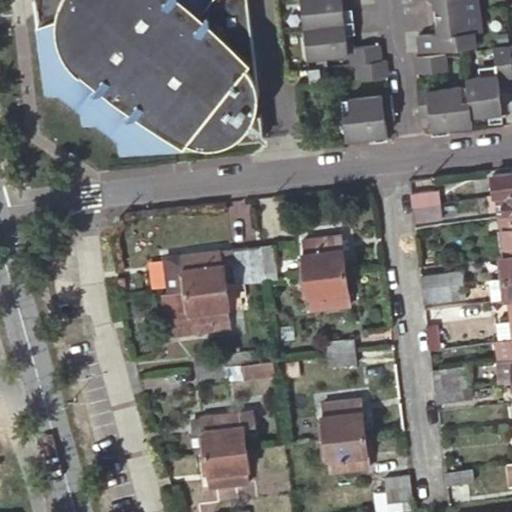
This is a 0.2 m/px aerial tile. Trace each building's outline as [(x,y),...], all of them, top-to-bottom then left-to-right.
[(41,0),(51,32),(46,37),(55,107),(67,106),(87,123),(89,136),(102,134),(107,138),(122,152),(123,164),(220,152),(228,150),(233,148),(237,146),(241,145),(243,143),(243,149),(268,146),(251,0),(41,0)] [(316,0),(297,2),(303,54),(343,50),(345,66),(354,65),(380,62),(378,45),(352,48),(351,33),(348,11),(347,0),(316,0)] [(417,36),(419,53),(475,46),(473,33),(482,32),(477,0),(431,0),(433,8),(442,15),(434,25),(435,34),(417,36)] [(442,15),(433,8),(434,25),(442,15)] [(488,114),(501,112),(497,77),(511,75),(509,47),(492,49),(493,64),(495,64),(496,75),(466,79),(467,86),(419,91),(416,91),(419,111),(428,109),(430,130),(448,128),(471,125),(470,116),(488,114)] [(444,55),(420,57),(415,58),(417,75),(446,72),(444,55)] [(385,61),(380,62),(354,65),(356,81),(387,78),(385,61)] [(316,69),(306,70),(308,85),(317,84),(316,69)] [(387,134),(386,122),(384,116),(394,114),(392,94),(389,94),(347,100),(348,114),(341,115),(344,140),(369,136),(387,134)] [(501,112),(488,114),(489,123),(502,122),(501,112)] [(388,140),(387,134),(369,136),(371,142),(388,140)] [(496,196),(499,196),(511,194),(511,172),(494,175),(496,196)] [(414,206),(441,203),(439,191),(413,195),(414,206)] [(511,194),(499,196),(501,217),(511,216),(511,194)] [(414,206),(416,222),(443,220),(441,203),(414,206)] [(511,216),(501,217),(506,258),(511,257),(511,216)] [(304,254),(306,275),(346,270),(342,236),(304,241),(306,254),(304,254)] [(266,273),(277,272),(274,248),(263,250),(266,273)] [(263,250),(144,264),(148,301),(159,299),(222,291),(227,290),(224,269),(234,268),(235,277),(266,273),(263,250)] [(306,275),(308,297),(311,297),(312,311),(350,307),(346,270),(306,275)] [(424,289),(451,285),(450,273),(422,276),(424,289)] [(425,300),(452,297),(451,285),(424,289),(425,300)] [(225,313),(222,291),(159,299),(164,334),(171,333),(172,340),(226,333),(223,313),(225,313)] [(511,318),(497,320),(500,340),(511,338),(511,318)] [(171,333),(164,334),(165,341),(172,340),(171,333)] [(328,341),(330,353),(355,350),(353,337),(328,341)] [(511,359),(511,338),(500,340),(498,340),(500,361),(511,359)] [(330,353),(331,367),(357,364),(355,350),(330,353)] [(195,357),(196,370),(222,367),(220,354),(195,357)] [(503,382),(511,380),(511,359),(500,361),(503,382)] [(269,361),(222,367),(224,379),(271,373),(269,361)] [(196,370),(198,383),(224,379),(222,367),(196,370)] [(434,377),(435,390),(463,387),(462,374),(434,377)] [(435,390),(437,402),(464,398),(463,387),(435,390)] [(322,414),(324,436),(366,431),(362,396),(323,401),(325,415),(322,414)] [(192,420),(196,448),(206,446),(207,451),(247,446),(245,424),(254,424),(252,410),(202,416),(203,419),(192,420)] [(324,436),(327,457),(330,457),(331,471),(370,466),(366,431),(324,436)] [(207,451),(211,486),(249,482),(247,467),(250,467),(247,446),(207,451)] [(444,471),(446,483),(475,480),(473,468),(444,471)] [(396,508),(413,506),(410,476),(392,477),(392,481),(396,508)] [(384,511),(385,511),(414,509),(413,506),(396,508),(392,481),(380,482),(384,511)]
